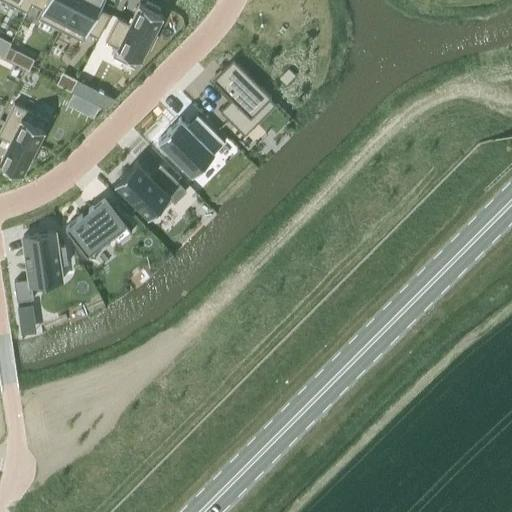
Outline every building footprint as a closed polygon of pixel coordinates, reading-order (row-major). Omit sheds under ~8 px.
[(4,0),(27,11),(28,11),(32,3),(31,2),(32,0),(4,0)] [(32,0),(31,2),(32,3),(42,8),(38,17),(60,28),(73,0),(32,0)] [(73,0),(60,28),(82,39),(86,31),(98,37),(110,13),(99,6),(101,0),(73,0)] [(117,16),(105,40),(117,46),(113,55),(136,67),(147,46),(151,48),(158,34),(154,32),(162,15),(163,15),(163,14),(158,11),(160,7),(146,0),(144,4),(139,2),(139,3),(129,22),(117,16)] [(9,45),(4,56),(11,59),(16,49),(9,45)] [(233,58),(212,79),(232,98),(220,109),(239,128),(250,117),(256,123),(276,103),(270,97),(271,96),(233,58)] [(14,101),(0,128),(0,135),(9,140),(0,157),(0,160),(4,163),(2,167),(15,174),(17,170),(23,173),(23,171),(49,119),(14,101)] [(180,116),(158,138),(192,171),(225,141),(198,113),(188,123),(180,116)] [(137,159),(114,182),(115,183),(116,182),(149,214),(147,215),(148,216),(169,195),(174,201),(186,189),(160,164),(150,174),(137,161),(138,160),(137,159)] [(93,204),(66,225),(87,252),(112,233),(126,222),(107,198),(104,195),(93,204)] [(29,277),(14,279),(17,299),(33,297),(31,283),(62,279),(60,263),(68,262),(65,244),(57,246),(55,230),(23,234),(29,277)]
